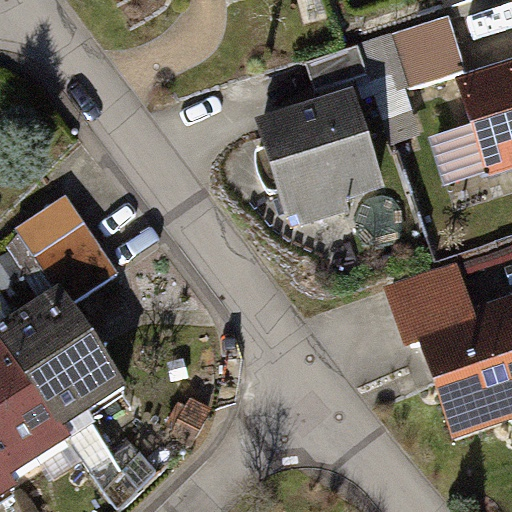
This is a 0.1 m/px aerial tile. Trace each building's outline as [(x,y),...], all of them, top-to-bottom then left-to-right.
[(396,35),(413,91),(473,73),(456,17),(396,35)] [(511,68),(473,82),(507,182),(511,180),(511,68)] [(380,95),(279,125),(309,225),(410,195),(380,95)] [(0,511),(13,511),(43,494),(35,480),(93,443),(88,434),(154,392),(96,300),(128,280),(78,200),(29,231),(71,298),(13,334),(23,349),(0,364),(0,511)] [(472,267),(399,293),(422,357),(444,349),(478,444),(511,432),(511,307),(489,316),(472,267)]
